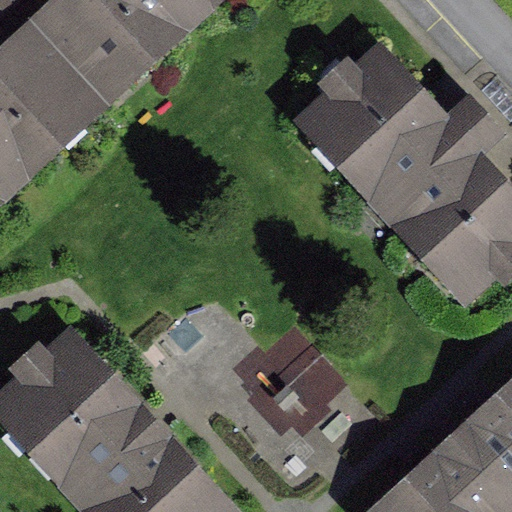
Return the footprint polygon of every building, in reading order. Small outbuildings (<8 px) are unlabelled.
[(0,0),(0,51),(55,0),(0,0)] [(69,0),(41,27),(125,116),(249,0),(69,0)] [(0,65),(0,232),(125,116),(41,27),(0,65)] [(392,36),(303,117),(484,314),(511,288),(511,172),(496,155),(511,141),(511,127),(479,92),(459,110),(392,36)] [(0,394),(0,413),(85,511),(249,511),(84,322),(0,394)] [(308,328),(255,372),(300,426),(353,382),(308,328)] [(511,511),(511,400),(386,511),(511,511)]
